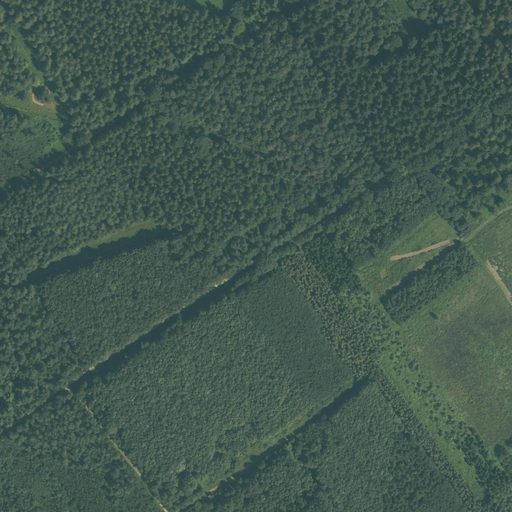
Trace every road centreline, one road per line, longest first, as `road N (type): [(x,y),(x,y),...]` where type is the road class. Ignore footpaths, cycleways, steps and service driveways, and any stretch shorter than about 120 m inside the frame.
road 1 (track): [(511,90),(67,383)]
road 2 (track): [(0,192),(297,0)]
road 3 (track): [(164,511),(67,383)]
